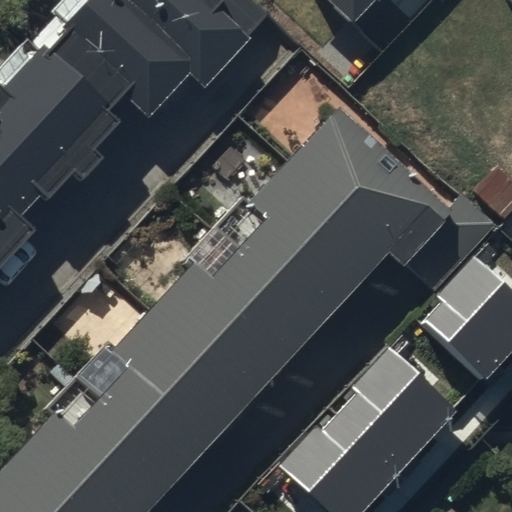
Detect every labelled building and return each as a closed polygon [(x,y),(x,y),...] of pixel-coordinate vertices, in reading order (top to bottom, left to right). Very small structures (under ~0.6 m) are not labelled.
[(73,0),(66,8),(72,14),(2,87),(0,85),(0,252),(28,222),(18,213),(39,190),(44,195),(72,165),(78,172),(98,151),(91,144),(119,114),(107,103),(120,90),(147,115),(188,73),(205,89),(267,25),(240,0),(73,0)] [(370,0),(327,0),(351,21),(370,0)] [(447,215),(331,107),(248,197),(262,211),(205,272),(191,258),(106,348),(117,359),(67,413),(52,399),(0,454),(0,511),(139,511),(384,251),(400,265),(447,215)] [(511,348),(511,294),(477,262),(420,322),(482,380),(511,348)] [(362,511),(456,412),(390,350),(280,466),(328,511),(362,511)]
